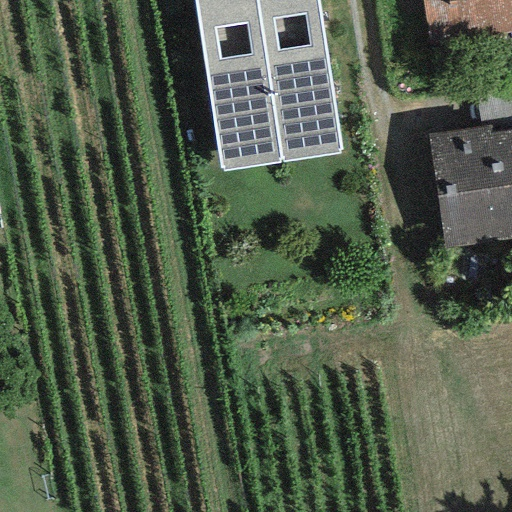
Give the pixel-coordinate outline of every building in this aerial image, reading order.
[(192,0),(219,171),(281,162),(255,0),(192,0)] [(316,0),(255,0),(281,162),(340,152),(316,0)] [(511,34),(511,0),(422,0),(431,48),(511,34)] [(511,81),(474,87),(479,127),(491,125),(492,134),(511,130),(511,81)] [(479,127),(428,134),(443,249),(511,239),(511,130),(492,134),(491,125),(479,127)]
